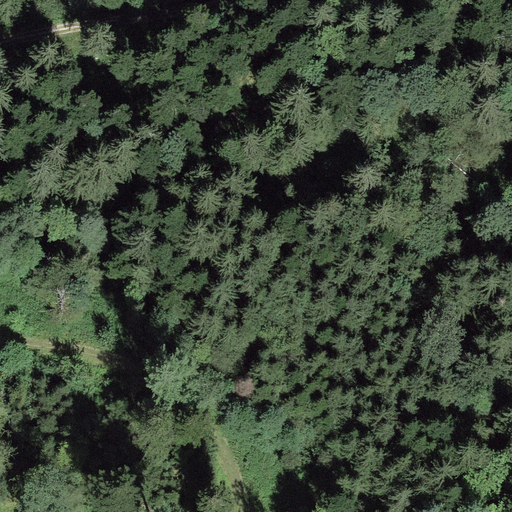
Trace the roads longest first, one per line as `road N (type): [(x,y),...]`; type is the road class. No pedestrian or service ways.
road 1 (track): [(0,343),(97,356),(146,375),(196,411),(230,464),(241,511)]
road 2 (track): [(0,42),(254,0)]
